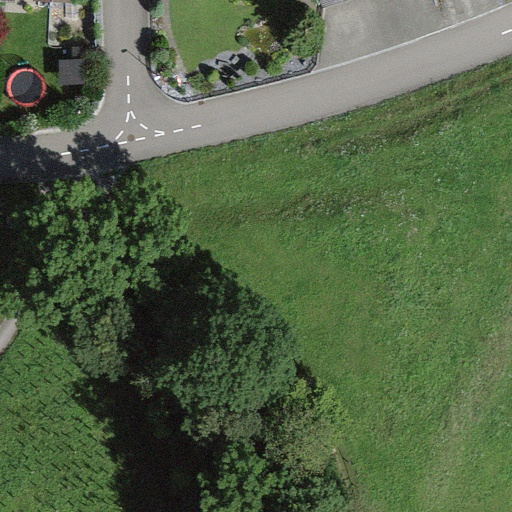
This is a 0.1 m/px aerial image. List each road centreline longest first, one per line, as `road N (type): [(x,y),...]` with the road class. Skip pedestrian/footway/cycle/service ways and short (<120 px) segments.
road 1 (residential): [(511,19),(397,76),(137,135)]
road 2 (residential): [(137,135),(96,149),(0,152)]
road 3 (residential): [(137,135),(129,0)]
